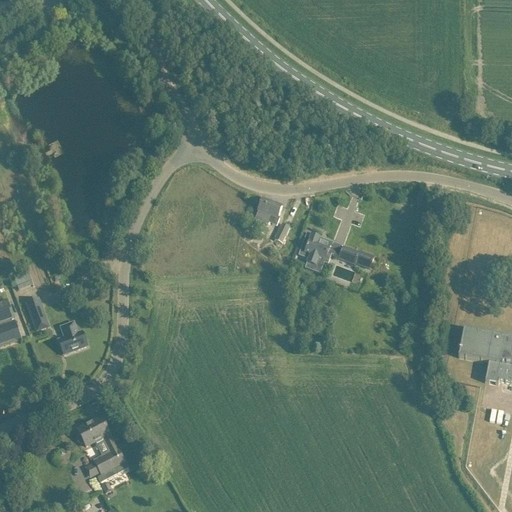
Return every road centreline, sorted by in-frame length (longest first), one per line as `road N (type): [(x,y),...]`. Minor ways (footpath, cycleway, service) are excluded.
road 1 (unclassified): [(0,430),(74,403),(113,369),(130,237),(152,190),(197,141)]
road 2 (secondary): [(511,172),(370,122),(268,59),(205,0)]
road 3 (unclassified): [(197,141),(236,179),(269,190),(412,175),(511,199)]
road 4 (unclassified): [(197,141),(158,78),(134,0)]
